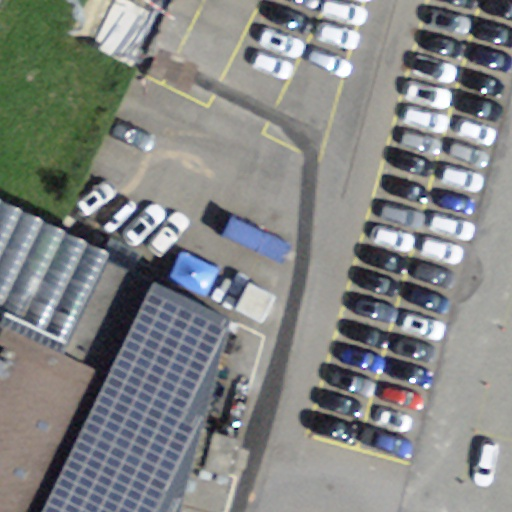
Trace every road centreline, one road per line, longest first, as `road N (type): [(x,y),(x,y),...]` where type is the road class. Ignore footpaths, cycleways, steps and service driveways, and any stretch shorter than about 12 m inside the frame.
road 1 (unknown): [(357,305),(440,0)]
road 2 (unknown): [(281,0),(227,141),(227,170),(231,200),(250,231),(285,258)]
road 3 (unknown): [(299,511),(357,305)]
